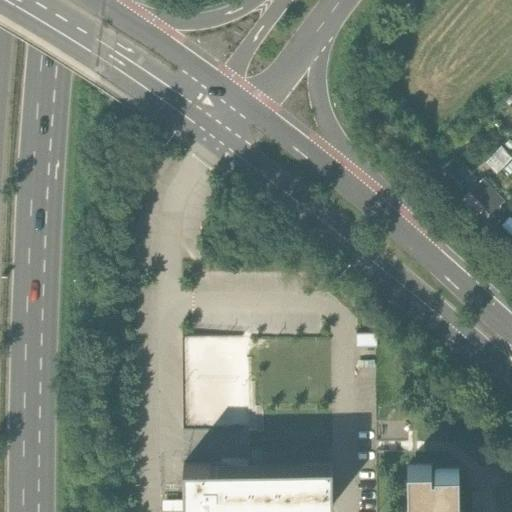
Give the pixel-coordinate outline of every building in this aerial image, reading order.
[(476,191),(498,214),(511,200),(511,197),(503,188),(511,180),(503,170),(511,161),(511,150),(506,145),(483,167),(492,176),(476,191)] [(377,335),(355,336),(355,349),(377,349),(377,335)] [(190,363),(213,363),(213,359),(231,359),(231,374),(242,374),(242,361),(248,361),(248,341),(190,341),(190,363)] [(236,466),(182,466),(182,511),(225,511),(225,508),(237,508),(332,508),(332,465),(236,466)] [(458,511),(458,469),(435,469),(435,472),(431,472),(431,465),(408,465),(408,511),(458,511)]
